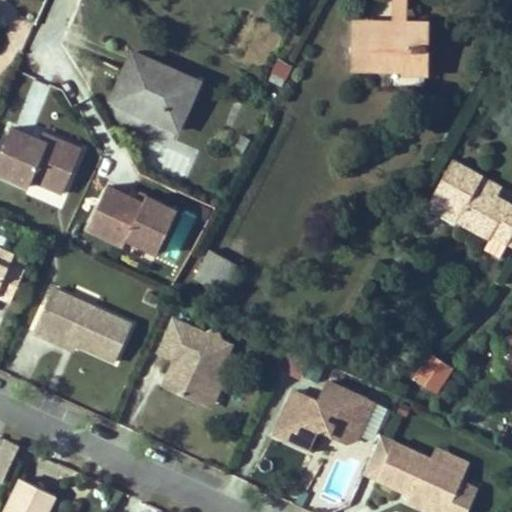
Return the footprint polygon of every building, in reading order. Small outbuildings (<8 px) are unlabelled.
[(394,0),(394,24),(406,24),(406,0),(394,0)] [(356,24),(356,68),(406,69),(406,72),(427,72),(428,24),(406,24),(394,24),(356,24)] [(135,51),(127,71),(134,74),(121,103),(179,128),(200,79),(135,51)] [(114,100),(121,103),(134,74),(127,71),(114,100)] [(32,178),(63,192),(83,148),(51,134),(48,141),(41,138),(12,125),(0,152),(0,171),(30,185),(32,178)] [(48,141),(51,134),(44,131),(41,138),(48,141)] [(250,140),(242,135),(235,149),(242,153),(250,140)] [(459,222),(491,239),(492,236),(496,229),(511,238),(511,203),(499,196),(480,186),(483,179),(485,177),(455,160),(434,197),(464,214),(459,222)] [(480,186),(499,196),(503,190),(483,179),(480,186)] [(109,185),(89,228),(125,245),(128,238),(159,253),(179,209),(147,194),(144,201),(137,198),(109,185)] [(137,198),(144,201),(147,194),(140,191),(137,198)] [(459,222),(464,214),(434,197),(430,205),(459,222)] [(511,238),(496,229),(492,236),(508,245),(511,238)] [(0,295),(9,300),(23,269),(9,263),(13,255),(0,248),(0,295)] [(237,264),(215,252),(213,251),(198,277),(223,290),(237,264)] [(76,342),(115,359),(131,322),(52,285),(31,331),(48,337),(50,331),(76,342)] [(174,316),(159,349),(175,357),(168,371),(172,373),(167,385),(204,402),(211,387),(219,384),(216,375),(231,343),(221,338),(217,328),(207,331),(174,316)] [(50,331),(48,337),(74,348),(76,342),(50,331)] [(454,367),(434,353),(416,378),(438,391),(454,367)] [(163,383),(167,385),(172,373),(168,371),(163,383)] [(323,401),(289,386),(288,386),(269,428),(304,444),(313,424),(321,422),(325,430),(342,438),(356,433),(371,398),(332,382),(323,401)] [(210,405),(219,384),(211,387),(204,402),(210,405)] [(379,432),(362,470),(406,491),(408,487),(421,492),(420,495),(444,507),(441,511),(463,511),(475,485),(459,477),(462,470),(412,447),(379,432)] [(467,458),(417,435),(412,447),(462,470),(467,458)] [(46,511),(55,495),(21,478),(4,511),(46,511)] [(403,497),(434,511),(441,511),(444,507),(420,495),(421,492),(408,487),(406,491),(403,497)]
